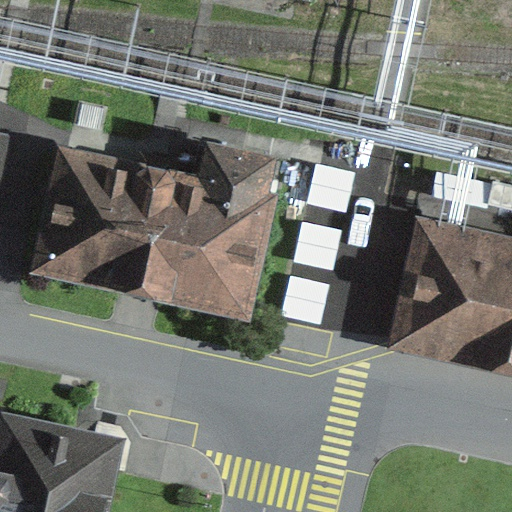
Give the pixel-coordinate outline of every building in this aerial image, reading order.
[(108,106),(77,99),(72,125),(103,131),(108,106)] [(0,206),(15,137),(0,134),(0,206)] [(205,142),(197,176),(57,145),(28,273),(248,323),(277,194),(270,192),(278,159),(205,142)] [(511,183),(490,179),(486,206),(511,210),(511,183)] [(511,237),(414,216),(385,350),(511,377),(511,237)] [(0,511),(108,511),(124,440),(0,413),(0,511)]
